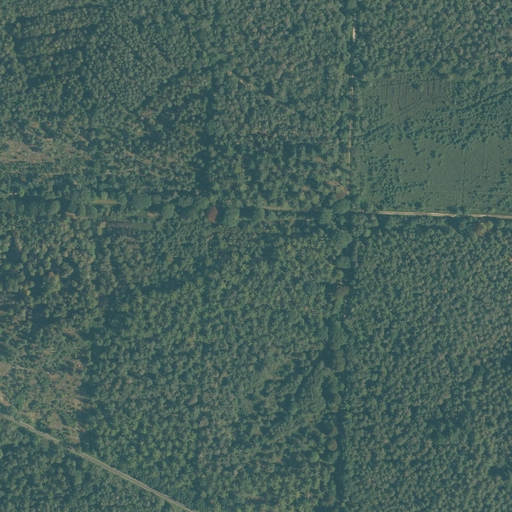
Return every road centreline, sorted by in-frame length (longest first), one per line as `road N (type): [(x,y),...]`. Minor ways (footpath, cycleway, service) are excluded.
road 1 (track): [(511,216),(0,197)]
road 2 (track): [(346,211),(352,0)]
road 3 (track): [(204,206),(214,0)]
road 4 (track): [(511,354),(474,363),(424,349),(339,343)]
road 5 (track): [(336,456),(511,461)]
road 6 (track): [(339,343),(336,511)]
road 7 (track): [(346,211),(339,343)]
